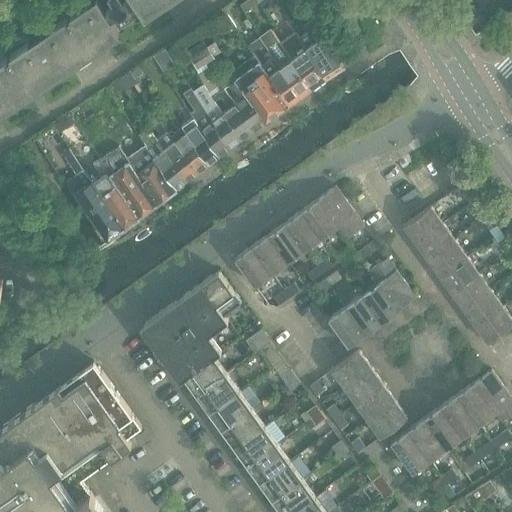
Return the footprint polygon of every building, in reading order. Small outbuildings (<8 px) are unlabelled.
[(113,3),(105,9),(105,8),(104,9),(98,0),(91,0),(0,61),(0,110),(119,31),(128,25),(136,20),(146,13),(164,0),(111,0),(113,3)] [(257,0),(245,0),(240,4),(245,12),(259,2),(257,0)] [(304,26),(314,41),(306,47),(326,76),(344,64),(347,62),(317,17),(304,26)] [(285,39),(286,38),(277,25),(271,30),(311,87),(326,76),(306,47),(296,54),(290,45),(289,45),(285,39)] [(271,30),(259,38),(300,95),(311,87),(271,30)] [(269,62),(262,67),(289,103),(300,95),(259,38),(247,47),(252,54),(260,48),(269,62)] [(191,57),(198,68),(215,57),(214,56),(221,52),(215,42),(208,46),(191,57)] [(176,45),(168,50),(174,61),(183,56),(176,45)] [(165,49),(154,56),(163,70),(174,63),(165,49)] [(255,57),(233,73),(237,79),(236,80),(237,81),(267,120),(289,103),(262,67),(255,57)] [(129,71),(118,79),(126,90),(136,82),(129,71)] [(237,81),(225,90),(254,129),(267,120),(237,81)] [(190,112),(202,130),(219,156),(230,147),(213,121),(206,110),(190,86),(183,92),(194,109),(190,112)] [(230,109),(223,114),(242,138),(254,129),(225,90),(213,98),(216,103),(222,98),(230,109)] [(213,121),(230,147),(242,138),(223,114),(216,103),(206,110),(213,121)] [(188,124),(182,128),(208,164),(219,156),(202,130),(190,112),(190,111),(182,116),(188,124)] [(69,112),(53,123),(59,132),(75,121),(69,112)] [(182,128),(171,136),(197,173),(208,164),(182,128)] [(140,137),(145,144),(176,189),(187,181),(158,140),(150,129),(140,137)] [(168,132),(158,140),(187,181),(197,173),(171,136),(168,132)] [(157,203),(176,189),(145,144),(126,157),(157,203)] [(99,159),(105,168),(139,217),(157,203),(126,157),(118,146),(99,159)] [(93,163),(101,175),(93,181),(124,228),(139,217),(105,168),(99,159),(93,163)] [(69,180),(108,239),(124,228),(93,181),(84,170),(69,180)] [(336,185),(318,198),(338,225),(347,237),(364,225),(349,203),(336,185)] [(470,188),(463,193),(470,203),(477,198),(470,188)] [(318,198),(302,209),(322,237),(338,225),(318,198)] [(475,209),(482,220),(489,215),(482,204),(475,209)] [(431,205),(404,225),(416,241),(443,222),(431,205)] [(302,209),(286,222),(305,249),(322,237),(302,209)] [(489,215),(482,220),(490,230),(497,225),(489,215)] [(286,222),(269,234),(288,261),(305,249),(286,222)] [(443,222),(416,241),(428,258),(455,239),(443,222)] [(14,226),(0,235),(0,245),(12,263),(22,256),(30,250),(14,226)] [(269,234),(252,246),(272,273),(288,261),(269,234)] [(499,242),(506,253),(511,248),(511,246),(506,237),(499,242)] [(467,255),(455,239),(428,258),(440,275),(467,255)] [(352,245),(342,253),(352,267),(362,259),(352,245)] [(252,246),(235,258),(255,285),(272,273),(252,246)] [(467,255),(440,275),(452,292),(479,272),(467,255)] [(370,270),(379,282),(398,309),(416,296),(388,257),(370,270)] [(328,258),(318,266),(323,273),(333,266),(328,258)] [(318,266),(307,273),(313,280),(323,273),(318,266)] [(219,269),(201,282),(216,303),(223,314),(224,313),(241,300),(234,290),(219,269)] [(337,271),(326,278),(331,285),(342,278),(337,271)] [(479,272),(452,292),(464,308),(491,289),(479,272)] [(326,278),(316,285),(321,292),(331,285),(326,278)] [(215,355),(222,350),(209,333),(229,320),(224,313),(223,314),(216,303),(201,282),(140,326),(180,380),(184,378),(183,377),(193,370),(214,355),(215,355)] [(295,282),(285,290),(290,297),(300,289),(295,282)] [(379,282),(363,293),(382,321),(398,309),(379,282)] [(491,289),(464,308),(476,325),(503,306),(491,289)] [(285,290),(274,297),(279,304),(290,297),(285,290)] [(363,293),(346,306),(365,333),(382,321),(363,293)] [(346,306),(329,318),(348,345),(353,342),(365,333),(346,306)] [(511,318),(503,306),(476,325),(488,342),(511,324),(511,318)] [(260,348),(270,341),(262,329),(245,340),(254,352),(260,348)] [(270,341),(260,348),(273,365),(283,358),(270,341)] [(359,349),(332,369),(344,386),(371,366),(359,349)] [(183,377),(184,378),(180,380),(192,397),(206,387),(227,372),(215,355),(214,355),(193,370),(183,377)] [(283,358),(273,365),(286,383),(295,376),(283,358)] [(0,511),(106,511),(90,490),(82,478),(111,457),(132,442),(127,436),(142,426),(133,413),(100,367),(94,360),(59,385),(34,403),(0,427),(0,511)] [(383,383),(371,366),(344,386),(356,403),(383,383)] [(511,397),(492,369),(474,382),(495,412),(502,421),(511,414),(511,397)] [(206,387),(192,397),(205,415),(219,405),(240,390),(227,372),(206,387)] [(295,376),(286,383),(291,390),(300,383),(295,376)] [(317,380),(310,385),(317,396),(324,390),(317,380)] [(474,382),(458,393),(480,423),(495,412),(474,382)] [(383,383),(356,403),(369,420),(396,400),(383,383)] [(219,405),(205,415),(217,432),(231,422),(252,407),(240,390),(219,405)] [(458,393),(441,405),(463,435),(480,423),(458,393)] [(408,417),(396,400),(369,420),(381,437),(408,417)] [(327,409),(334,419),(341,414),(334,404),(327,409)] [(316,405),(306,411),(311,418),(321,411),(316,405)] [(441,405),(425,417),(446,447),(463,435),(441,405)] [(231,422),(217,432),(230,450),(244,440),(265,425),(252,407),(231,422)] [(321,411),(311,418),(316,425),(326,418),(321,411)] [(349,424),(341,414),(334,419),(341,429),(349,424)] [(413,425),(408,429),(429,459),(446,447),(425,417),(413,425)] [(244,440),(230,450),(242,467),(257,457),(278,442),(277,442),(286,436),(273,419),(265,425),(244,440)] [(408,429),(391,441),(413,471),(429,459),(408,429)] [(511,434),(508,429),(497,436),(502,443),(511,436),(511,434)] [(358,437),(351,442),(358,453),(365,448),(358,437)] [(341,439),(331,446),(336,453),(346,446),(341,439)] [(257,457),(242,467),(255,485),(269,475),(290,460),(278,442),(257,457)] [(485,445),(475,452),(480,459),(491,452),(485,445)] [(346,446),(336,453),(341,460),(351,453),(346,446)] [(475,452),(465,460),(470,467),(480,459),(475,452)] [(269,475),(255,485),(268,503),(282,492),(303,477),(311,471),(298,454),(290,460),(269,475)] [(376,467),(367,474),(372,481),(381,474),(376,467)] [(452,469),(442,476),(447,483),(457,476),(452,469)] [(381,474),(372,481),(376,488),(386,481),(381,474)] [(442,476),(432,483),(437,491),(447,483),(442,476)] [(282,492),(268,503),(274,511),(291,511),(295,510),(315,495),(303,477),(282,492)] [(483,484),(489,494),(496,490),(490,480),(483,484)] [(295,510),(291,511),(327,511),(315,495),(295,510)] [(402,503),(393,510),(394,511),(403,511),(407,510),(402,503)] [(447,508),(449,511),(459,511),(453,503),(447,508)]
